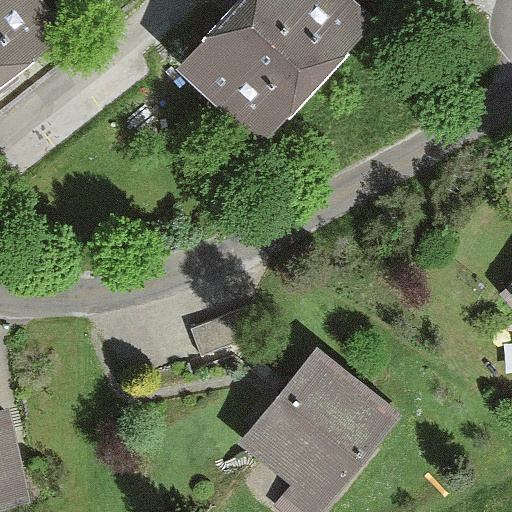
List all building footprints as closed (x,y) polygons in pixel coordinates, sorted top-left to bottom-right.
[(0,0),(0,85),(67,36),(40,0),(0,0)] [(377,21),(353,0),(241,0),(179,69),(264,146),(377,21)] [(511,283),(502,293),(511,304),(511,283)] [(249,306),(188,328),(198,355),(259,333),(249,306)] [(326,511),(402,415),(317,349),(244,443),(292,480),(271,507),(278,511),(326,511)] [(10,408),(0,410),(0,508),(28,503),(10,408)]
